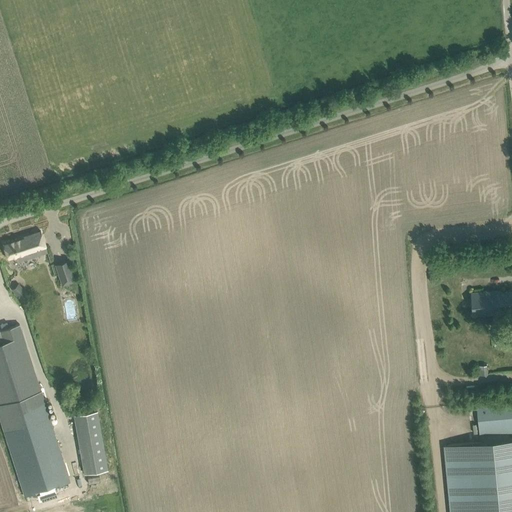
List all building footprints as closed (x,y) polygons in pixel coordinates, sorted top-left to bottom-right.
[(19,261),(47,252),(41,231),(3,243),(8,259),(17,256),(19,261)] [(58,273),(58,274),(62,285),(74,281),(70,269),(58,273)] [(18,284),(12,289),(23,301),(29,296),(18,284)] [(511,290),(501,292),(501,290),(471,292),(473,315),(503,313),(503,311),(511,309),(511,290)] [(71,480),(45,401),(44,401),(19,324),(0,329),(0,418),(24,495),(71,480)] [(488,374),(487,365),(476,366),(476,375),(488,374)] [(511,398),(493,401),(493,395),(487,395),(487,401),(468,403),(471,436),(511,432),(511,398)] [(97,410),(74,414),(85,473),(107,469),(97,410)] [(511,511),(511,438),(445,445),(451,511),(511,511)]
